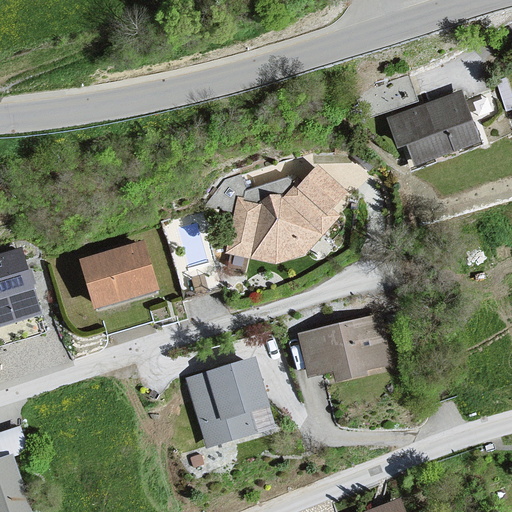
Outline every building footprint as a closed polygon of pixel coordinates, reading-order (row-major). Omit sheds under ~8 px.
[(462,91),(385,118),(386,135),(390,134),(394,146),(401,144),(410,169),(481,144),(462,91)] [(256,206),(235,200),(221,252),(227,258),(274,268),(304,258),(334,217),(328,210),(342,194),(314,168),(290,188),(279,200),(264,196),(256,206)] [(82,262),(96,311),(161,293),(148,244),(82,262)] [(23,249),(0,255),(0,328),(43,316),(23,249)] [(375,317),(293,338),(303,379),(328,387),(387,371),(375,317)] [(250,363),(181,382),(201,447),(271,431),(250,363)] [(0,425),(0,447),(24,446),(23,424),(0,425)] [(0,511),(31,511),(12,459),(0,463),(0,511)] [(399,511),(394,498),(360,511),(399,511)]
